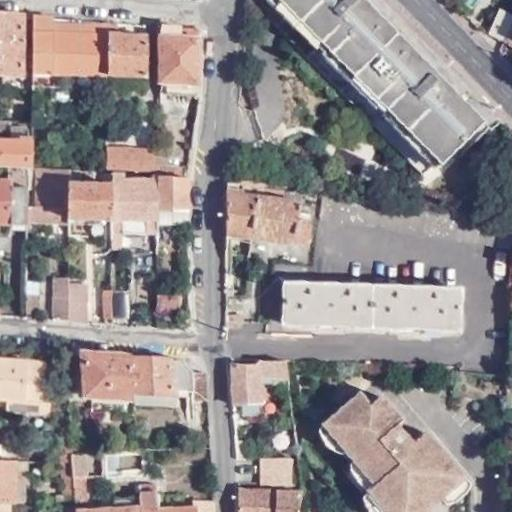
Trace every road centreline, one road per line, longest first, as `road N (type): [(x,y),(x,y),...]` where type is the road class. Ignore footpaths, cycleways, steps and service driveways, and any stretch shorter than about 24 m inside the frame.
road 1 (unclassified): [(203,347),(222,16)]
road 2 (residential): [(13,0),(222,16)]
road 3 (residential): [(203,347),(0,330)]
road 4 (unclassified): [(220,511),(203,347)]
road 5 (secondary): [(416,0),(511,97)]
